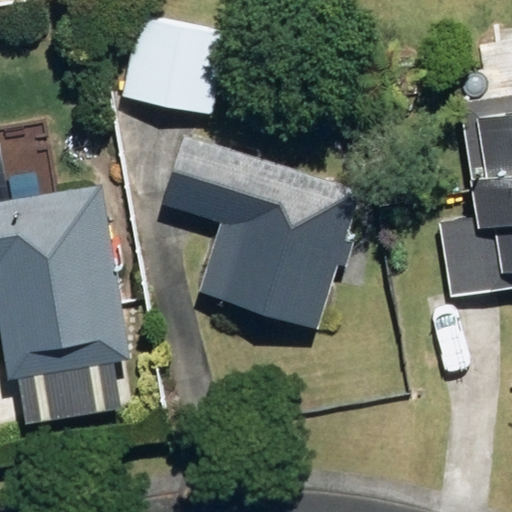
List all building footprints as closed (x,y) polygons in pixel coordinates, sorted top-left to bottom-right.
[(63,0),(66,25),(95,22),(92,0),(63,0)] [(117,92),(211,109),(224,32),(131,16),(117,92)] [(78,61),(82,88),(106,85),(102,57),(78,61)] [(435,220),(447,293),(511,282),(511,91),(451,101),(469,215),(435,220)] [(196,289),(311,325),(353,188),(181,133),(159,202),(217,221),(196,289)] [(0,363),(2,374),(124,354),(95,182),(1,198),(0,189),(0,363)]
